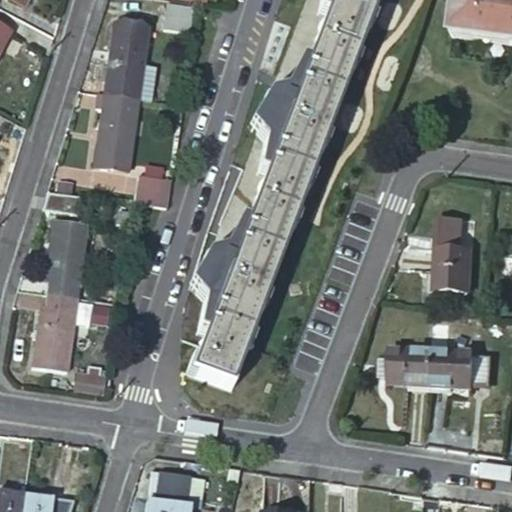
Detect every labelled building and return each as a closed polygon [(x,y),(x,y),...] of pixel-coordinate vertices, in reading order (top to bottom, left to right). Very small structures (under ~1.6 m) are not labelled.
[(0,0),(0,6),(3,0),(10,0),(29,9),(33,0),(0,0)] [(330,0),(186,375),(229,391),(377,0),(330,0)] [(511,0),(458,0),(454,39),(511,47),(511,0)] [(161,5),(158,31),(187,35),(191,9),(161,5)] [(111,85),(109,98),(137,102),(141,67),(147,30),(113,26),(105,83),(111,85)] [(0,66),(15,36),(0,28),(0,66)] [(156,69),(141,67),(137,102),(151,104),(156,69)] [(109,98),(106,112),(101,112),(93,169),(127,174),(137,102),(109,98)] [(135,186),(134,199),(163,204),(165,189),(135,186)] [(45,195),(43,208),(68,212),(70,198),(45,195)] [(133,205),(162,209),(163,204),(134,199),(133,205)] [(50,282),(48,296),(75,299),(85,227),(54,223),(45,281),(50,282)] [(433,247),(429,293),(465,296),(468,250),(433,247)] [(48,296),(46,311),(41,310),(32,367),(64,371),(75,299),(48,296)] [(108,329),(112,308),(94,305),(90,326),(108,329)] [(382,386),(425,389),(428,353),(385,350),(384,363),(383,381),(382,386)] [(425,389),(467,391),(467,387),(469,361),(469,356),(428,353),(425,389)] [(486,362),(469,361),(467,387),(485,389),(486,362)] [(384,363),(375,362),(374,381),(383,381),(384,363)] [(74,377),(72,393),(100,396),(102,380),(74,377)] [(145,506),(143,511),(183,511),(185,507),(189,481),(160,477),(156,507),(145,506)] [(189,481),(185,507),(194,509),(199,483),(189,481)] [(0,511),(21,511),(23,498),(0,494),(0,511)] [(23,498),(21,511),(66,511),(67,505),(51,502),(23,498)] [(386,511),(387,500),(365,499),(364,511),(386,511)]
